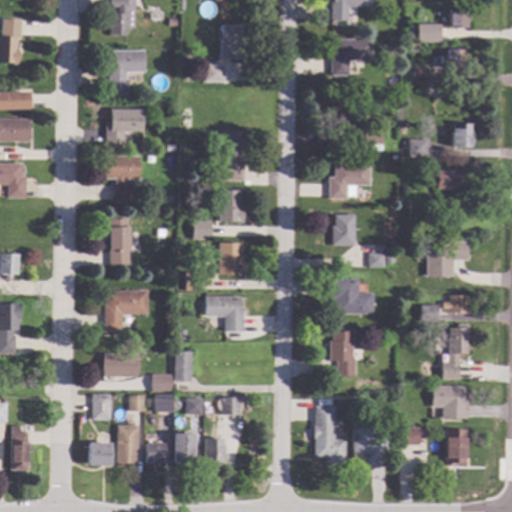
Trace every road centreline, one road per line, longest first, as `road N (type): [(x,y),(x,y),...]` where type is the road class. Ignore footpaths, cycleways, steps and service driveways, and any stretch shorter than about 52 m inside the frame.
road 1 (residential): [(65,0),(56,511)]
road 2 (residential): [(288,0),(281,511)]
